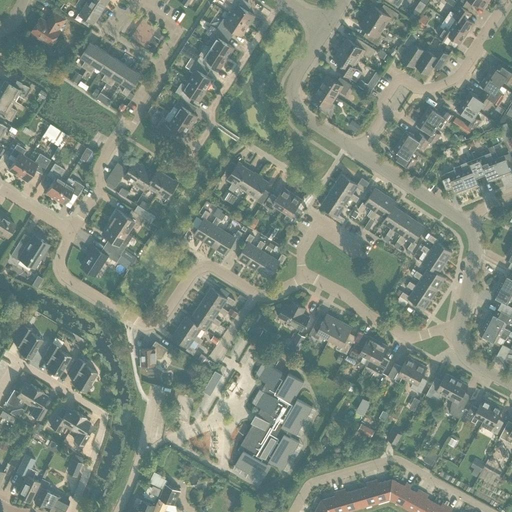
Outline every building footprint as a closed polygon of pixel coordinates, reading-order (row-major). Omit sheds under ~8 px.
[(93,23),(100,13),(80,0),(78,0),(76,4),(83,8),(79,14),(93,23)] [(80,0),(100,13),(107,2),(102,0),(80,0)] [(231,14),(248,25),(255,15),(244,8),(248,2),(244,0),(234,0),(231,6),(235,8),(231,14)] [(483,9),(489,0),(457,0),(469,8),(473,2),(483,9)] [(372,5),(366,15),(383,26),(387,20),(392,23),(399,14),(384,4),(380,10),(372,5)] [(445,18),(452,23),(467,33),(474,23),(465,17),(469,12),(458,5),(454,12),(451,10),(445,18)] [(58,29),(65,19),(54,12),(47,22),(41,18),(31,32),(51,45),(60,31),(58,29)] [(217,28),(227,35),(231,29),(241,36),(248,25),(231,14),(227,21),(223,18),(217,28)] [(379,33),(383,26),(366,15),(360,25),(367,30),(363,36),(378,45),(384,36),(379,33)] [(460,43),(467,33),(452,23),(448,29),(444,26),(438,35),(448,42),(451,37),(460,43)] [(210,47),(227,58),(234,48),(223,41),(227,35),(217,28),(210,38),(214,40),(210,47)] [(415,65),(425,51),(413,43),(418,36),(411,32),(404,43),(409,47),(401,58),(414,67),(415,65)] [(346,38),(340,48),(358,60),(362,53),(366,56),(367,55),(371,58),(376,50),(357,38),(354,43),(346,38)] [(86,69),(100,48),(90,42),(81,56),(86,59),(82,66),(86,69)] [(196,60),(206,67),(210,61),(220,68),(227,58),(210,47),(206,53),(202,50),(196,60)] [(101,69),(110,55),(100,48),(86,69),(92,72),(96,66),(101,69)] [(358,69),(354,66),(358,60),(340,48),(333,58),(341,63),(337,68),(357,80),(362,72),(358,69)] [(425,51),(415,65),(428,74),(436,63),(441,66),(449,55),(442,50),(438,57),(426,50),(425,51)] [(107,82),(120,61),(110,55),(101,69),(106,72),(102,79),(107,82)] [(196,60),(191,57),(186,66),(190,69),(189,70),(193,73),(189,79),(206,90),(213,80),(202,73),(206,67),(196,60)] [(121,82),(130,68),(120,61),(107,82),(112,85),(116,79),(121,82)] [(487,76),(501,85),(504,80),(511,85),(511,82),(511,72),(506,68),(503,73),(500,71),(501,70),(497,67),(496,69),(493,67),(487,76)] [(131,89),(141,74),(130,68),(121,82),(126,85),(122,92),(127,95),(131,89)] [(82,75),(76,71),(71,79),(77,83),(82,75)] [(326,75),(319,86),(335,97),(339,91),(345,95),(351,85),(340,77),(336,82),(326,75)] [(494,101),(498,104),(504,95),(498,91),(501,85),(487,76),(480,85),(484,87),(483,88),(487,91),(488,90),(491,92),(487,97),(494,101)] [(206,90),(189,79),(185,85),(181,83),(175,93),(181,97),(181,96),(185,99),(189,94),(199,100),(206,90)] [(4,80),(0,87),(0,92),(14,101),(18,95),(24,99),(31,88),(17,80),(14,86),(4,80)] [(369,85),(361,80),(357,85),(365,90),(369,85)] [(331,102),(335,97),(319,86),(312,97),(322,104),(319,108),(331,116),(337,106),(331,102)] [(47,93),(40,89),(37,95),(43,99),(47,93)] [(10,107),(14,101),(0,92),(0,106),(1,108),(0,109),(0,114),(11,121),(17,111),(10,107)] [(464,101),(478,111),(482,106),(488,110),(494,101),(487,97),(483,94),(480,99),(477,97),(478,96),(474,93),(473,94),(470,92),(464,101)] [(191,103),(185,99),(181,97),(174,106),(178,109),(174,115),(191,126),(198,116),(187,109),(191,103)] [(468,117),(465,123),(475,129),(481,120),(475,116),(478,111),(464,101),(458,111),(461,113),(460,114),(464,117),(465,115),(468,117)] [(126,106),(121,103),(117,109),(123,112),(126,106)] [(432,109),(429,106),(423,116),(438,125),(443,129),(447,124),(454,115),(443,108),(440,113),(437,111),(438,110),(433,107),(432,109)] [(176,131),(184,136),(191,126),(174,115),(170,121),(162,116),(156,126),(160,129),(170,136),(172,133),(174,134),(176,131)] [(430,140),(435,144),(441,134),(434,130),(438,125),(423,116),(417,125),(420,127),(419,128),(423,131),(424,130),(427,132),(424,136),(430,140)] [(353,121),(351,120),(347,125),(356,131),(360,124),(354,120),(353,121)] [(511,137),(506,123),(499,126),(505,141),(511,138),(511,137)] [(50,124),(43,135),(51,140),(51,141),(61,147),(69,135),(50,124)] [(430,140),(424,136),(419,133),(416,138),(413,136),(414,135),(410,132),(409,133),(406,131),(400,141),(414,150),(417,145),(424,149),(430,140)] [(414,150),(400,141),(394,150),(397,152),(396,153),(400,156),(401,155),(404,157),(400,162),(411,169),(417,159),(416,159),(419,153),(414,150)] [(8,169),(18,175),(28,158),(23,155),(26,150),(16,144),(10,154),(16,157),(8,169)] [(490,153),(491,153),(500,176),(504,175),(511,172),(504,155),(498,158),(493,146),(488,148),(490,153)] [(87,147),(80,157),(87,161),(93,151),(87,147)] [(34,162),(28,158),(18,175),(27,181),(35,169),(41,174),(50,160),(40,153),(34,162)] [(490,153),(474,159),(480,173),(485,171),(489,181),(496,178),(500,176),(490,153)] [(461,165),(458,166),(467,189),(471,188),(479,185),(475,175),(480,173),(474,159),(461,164),(461,165)] [(145,167),(135,160),(127,172),(124,177),(134,184),(145,167)] [(233,192),(237,186),(248,169),(238,162),(237,164),(231,161),(224,172),(229,175),(227,179),(232,182),(228,188),(233,192)] [(127,168),(118,162),(114,169),(123,175),(122,176),(124,177),(127,172),(125,171),(127,168)] [(45,192),(55,198),(65,181),(60,178),(65,169),(54,163),(47,175),(54,179),(45,192)] [(467,189),(458,166),(453,168),(454,169),(447,172),(447,173),(441,176),(446,187),(452,184),(456,194),(464,191),(467,189)] [(155,173),(145,167),(134,184),(144,190),(147,186),(155,173)] [(122,176),(123,175),(114,169),(110,174),(119,180),(122,176)] [(168,176),(158,169),(155,173),(147,186),(157,192),(168,176)] [(248,169),(237,186),(247,192),(258,175),(248,169)] [(116,186),(119,180),(110,174),(107,180),(116,186)] [(357,184),(342,174),(335,184),(351,195),(352,193),(356,187),(363,191),(366,187),(359,182),(357,184)] [(258,175),(247,192),(258,199),(256,200),(262,204),(269,192),(264,189),(268,182),(258,175)] [(178,182),(168,176),(157,192),(167,199),(178,182)] [(71,185),(65,181),(55,198),(64,204),(72,192),(77,196),(84,186),(74,180),(71,185)] [(351,195),(335,184),(328,195),(344,206),(349,197),(356,202),(359,197),(352,193),(351,195)] [(277,206),(282,209),(293,193),(283,187),(277,197),(271,193),(264,205),(273,211),(277,206)] [(120,194),(127,198),(130,192),(123,188),(120,194)] [(386,195),(375,188),(365,203),(362,202),(358,209),(362,212),(367,205),(373,209),(375,211),(386,195)] [(232,193),(226,190),(222,197),(228,201),(232,193)] [(302,199),(293,193),(282,209),(287,213),(284,218),(294,224),(301,213),(295,209),(302,199)] [(344,206),(328,195),(321,206),(336,216),(335,218),(342,223),(345,219),(338,214),(344,206)] [(396,202),(386,195),(375,211),(373,209),(368,216),(373,219),(377,212),(385,218),(386,218),(393,206),(396,202)] [(155,216),(138,205),(134,210),(152,222),(155,216)] [(404,213),(393,206),(386,218),(385,218),(382,222),(391,227),(387,234),(391,237),(395,230),(393,229),(404,213)] [(118,209),(110,221),(127,232),(132,225),(138,229),(145,218),(132,210),(128,216),(118,209)] [(193,235),(204,241),(218,218),(216,217),(212,223),(206,220),(210,213),(206,210),(201,217),(203,219),(193,235)] [(0,231),(7,236),(15,224),(3,217),(4,216),(0,213),(0,231)] [(414,219),(404,213),(393,229),(395,230),(401,234),(397,241),(401,244),(406,237),(404,236),(414,219)] [(259,220),(253,217),(249,225),(254,228),(259,220)] [(204,241),(215,248),(225,231),(216,226),(221,219),(218,218),(204,241)] [(364,228),(369,231),(376,221),(370,218),(364,228)] [(425,226),(414,219),(404,236),(406,237),(412,241),(407,248),(412,251),(417,244),(414,242),(425,226)] [(122,240),(127,232),(110,221),(102,233),(112,239),(108,246),(121,254),(128,243),(122,240)] [(234,237),(225,231),(215,248),(226,254),(235,238),(238,240),(242,233),(238,230),(234,237)] [(237,258),(248,265),(263,241),(260,240),(256,247),(250,243),(254,236),(250,233),(245,241),(247,242),(237,258)] [(34,268),(49,244),(33,234),(26,246),(19,242),(10,255),(17,260),(18,258),(34,268)] [(438,239),(431,235),(428,239),(435,243),(431,250),(429,252),(445,262),(452,252),(437,242),(438,239)] [(248,265),(259,271),(269,255),(261,250),(265,243),(263,241),(248,265)] [(431,250),(424,245),(421,250),(428,254),(422,263),(429,267),(438,273),(445,262),(429,252),(431,250)] [(117,262),(121,255),(108,246),(104,253),(94,246),(90,252),(90,253),(82,267),(95,275),(108,256),(117,262)] [(278,260),(269,255),(259,271),(270,278),(280,262),(282,263),(286,256),(282,253),(278,260)] [(438,273),(429,267),(423,275),(417,271),(414,275),(420,279),(422,277),(438,288),(445,277),(438,273)] [(500,281),(498,285),(511,292),(511,271),(509,277),(504,274),(501,281),(500,281)] [(438,288),(422,277),(420,279),(416,285),(410,281),(407,285),(414,290),(415,288),(431,298),(438,288)] [(511,292),(498,285),(496,288),(497,288),(493,295),(503,301),(499,308),(501,309),(511,314),(511,305),(509,304),(511,299),(511,292)] [(211,287),(204,298),(227,313),(228,311),(222,307),(226,301),(232,305),(235,301),(228,296),(227,298),(211,287)] [(431,298),(415,288),(414,290),(410,296),(403,292),(400,296),(407,301),(408,299),(424,309),(431,298)] [(227,313),(204,298),(197,308),(220,324),(221,322),(215,317),(219,311),(225,315),(227,313)] [(302,331),(309,317),(302,313),(305,308),(292,301),(290,306),(285,304),(278,316),(292,323),(291,325),(302,331)] [(220,324),(197,308),(190,319),(202,327),(206,330),(212,321),(218,326),(220,324)] [(511,314),(501,309),(497,316),(491,313),(487,320),(488,320),(486,323),(508,335),(510,331),(504,327),(507,322),(509,323),(510,322),(511,322),(511,314)] [(329,339),(340,320),(327,313),(324,320),(318,317),(309,334),(318,338),(320,334),(329,339)] [(202,327),(190,319),(186,316),(179,326),(202,342),(203,340),(196,335),(202,327)] [(340,320),(329,339),(338,344),(336,348),(347,353),(355,337),(349,333),(352,327),(340,320)] [(506,340),(508,335),(486,323),(484,327),(483,327),(480,334),(496,343),(499,336),(506,340)] [(24,324),(13,342),(21,346),(18,351),(31,359),(43,339),(30,332),(32,329),(24,324)] [(200,344),(202,342),(179,326),(172,337),(187,347),(186,350),(193,354),(196,350),(189,346),(193,339),(200,344)] [(287,354),(294,358),(305,337),(298,333),(287,354)] [(220,339),(214,335),(210,340),(216,344),(220,339)] [(364,355),(369,358),(378,341),(369,335),(363,346),(356,343),(349,355),(360,361),(364,355)] [(52,342),(42,359),(49,363),(46,368),(59,376),(71,356),(59,349),(64,342),(58,338),(55,344),(52,342)] [(156,341),(155,342),(151,348),(141,349),(141,365),(146,365),(146,369),(148,371),(154,370),(156,368),(156,358),(161,358),(168,349),(156,341)] [(388,346),(378,341),(369,358),(375,361),(371,367),(383,373),(389,360),(382,356),(388,346)] [(496,356),(504,360),(510,348),(503,344),(496,356)] [(180,354),(171,349),(168,354),(176,360),(180,354)] [(403,375),(408,378),(417,361),(408,356),(402,367),(395,363),(388,376),(399,382),(403,375)] [(85,365),(87,363),(78,358),(68,375),(76,379),(73,384),(85,392),(97,372),(85,365)] [(427,366),(417,361),(408,378),(414,381),(411,387),(421,392),(427,380),(421,377),(427,366)] [(296,434),(312,407),(297,399),(295,402),(292,400),(303,382),(288,373),(286,377),(281,374),(282,372),(267,364),(260,378),(264,380),(264,381),(266,382),(264,386),(267,388),(257,405),(262,407),(257,414),(261,416),(254,428),(251,427),(238,449),(243,451),(235,465),(262,480),(270,466),(267,464),(269,460),(283,468),(299,442),(289,437),(292,432),(296,434)] [(215,371),(203,391),(210,395),(222,375),(215,371)] [(442,393),(447,397),(457,379),(446,373),(440,384),(434,381),(426,394),(436,400),(442,393)] [(468,384),(457,379),(447,397),(453,400),(450,409),(451,409),(450,413),(460,418),(466,408),(464,407),(468,399),(462,396),(468,384)] [(356,384),(349,381),(346,388),(352,391),(356,384)] [(28,403),(37,387),(30,383),(29,385),(25,382),(19,392),(14,389),(6,401),(15,407),(20,398),(28,403)] [(37,387),(28,403),(35,407),(31,414),(40,419),(46,409),(46,408),(46,409),(41,406),(47,396),(43,393),(44,391),(37,387)] [(479,417),(484,420),(493,403),(484,397),(478,408),(472,405),(465,417),(476,422),(479,417)] [(503,408),(493,403),(484,420),(490,423),(487,428),(497,434),(503,422),(497,418),(503,408)] [(70,429),(80,413),(73,409),(72,411),(67,408),(61,418),(56,415),(50,426),(59,431),(63,425),(70,429)] [(80,413),(70,429),(77,434),(74,440),(83,446),(89,435),(84,432),(90,422),(85,419),(87,417),(80,413)] [(375,430),(361,423),(358,429),(371,437),(375,430)] [(511,441),(511,426),(507,424),(500,437),(511,443),(511,441)] [(401,434),(394,430),(388,440),(395,444),(401,434)] [(209,460),(215,448),(186,432),(180,444),(209,460)] [(10,442),(2,439),(0,444),(0,448),(6,451),(10,442)] [(47,449),(56,454),(60,446),(52,441),(47,449)] [(23,459),(31,462),(36,451),(28,447),(23,459)] [(438,455),(429,450),(423,460),(432,465),(438,455)] [(13,454),(8,463),(16,467),(21,458),(13,454)] [(82,463),(72,459),(67,472),(77,476),(82,463)] [(484,465),(475,459),(471,466),(480,471),(484,465)] [(27,474),(17,494),(30,501),(40,481),(33,477),(36,470),(30,467),(27,474)] [(485,469),(479,485),(497,492),(504,476),(485,469)] [(344,511),(359,508),(390,499),(413,511),(451,511),(453,508),(442,503),(441,506),(427,498),(429,495),(418,489),(416,492),(410,489),(411,486),(406,483),(404,486),(392,479),(378,483),(377,479),(366,483),(367,486),(346,492),(345,489),(334,492),(335,496),(322,500),(315,511),(312,510),(310,511),(344,511)] [(166,484),(165,485),(159,499),(159,498),(153,511),(170,511),(165,510),(168,503),(174,505),(180,490),(166,484)] [(61,511),(63,511),(66,506),(69,500),(61,496),(54,508),(61,511)] [(139,508),(133,505),(130,511),(150,511),(154,505),(143,501),(139,508)]
